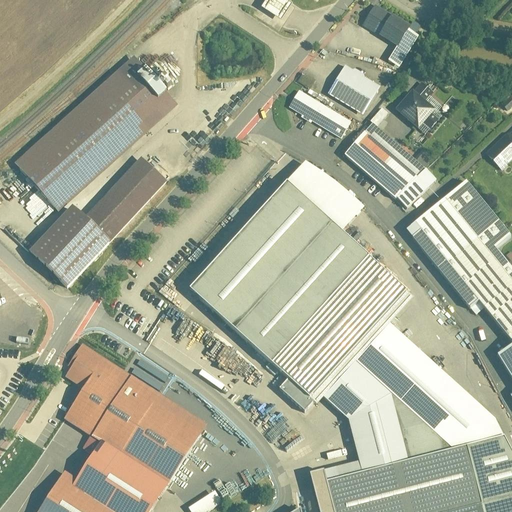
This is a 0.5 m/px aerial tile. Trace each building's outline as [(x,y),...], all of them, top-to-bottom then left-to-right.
[(268,0),(262,9),(282,22),(292,6),(283,0),(268,0)] [(399,69),(419,37),(409,31),(411,27),(376,6),(362,29),(396,50),(389,62),(399,69)] [(176,107),(132,58),(14,164),(59,213),(176,107)] [(330,97),(363,116),(379,88),(346,69),(330,97)] [(419,83),(411,93),(423,104),(432,94),(419,83)] [(350,123),(297,93),(288,109),(340,140),(350,123)] [(394,113),(416,133),(433,113),(423,104),(411,93),(394,113)] [(500,103),(508,112),(511,108),(511,96),(510,94),(500,103)] [(424,170),(372,125),(345,157),(405,209),(435,182),(424,170)] [(511,131),(485,155),(501,173),(511,161),(511,131)] [(66,291),(165,183),(141,161),(84,222),(71,209),(28,255),(66,291)] [(511,511),(511,453),(495,422),(389,326),(412,301),(342,234),(365,209),(306,164),(188,292),(316,406),(322,399),(348,422),(362,475),(325,485),(332,511),(300,511),(300,510),(296,511),(511,511)] [(465,184),(406,233),(474,316),(483,308),(511,342),(511,271),(494,250),(509,237),(465,184)] [(511,346),(496,356),(511,382),(511,397),(511,398),(511,400),(511,346)] [(154,511),(207,424),(80,349),(63,377),(82,389),(63,420),(102,443),(79,482),(64,473),(39,511),(154,511)] [(186,508),(188,511),(206,511),(220,503),(213,491),(186,508)]
